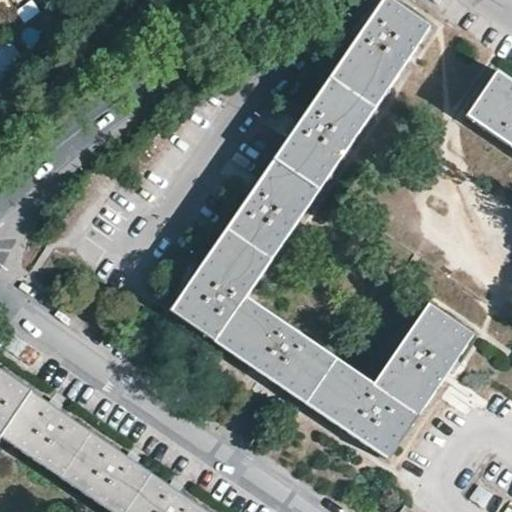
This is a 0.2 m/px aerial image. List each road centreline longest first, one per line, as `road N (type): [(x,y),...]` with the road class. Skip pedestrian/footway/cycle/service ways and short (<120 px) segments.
road 1 (residential): [(0,301),(302,511)]
road 2 (tertiary): [(256,0),(0,190)]
road 3 (residential): [(132,238),(167,220),(339,0)]
